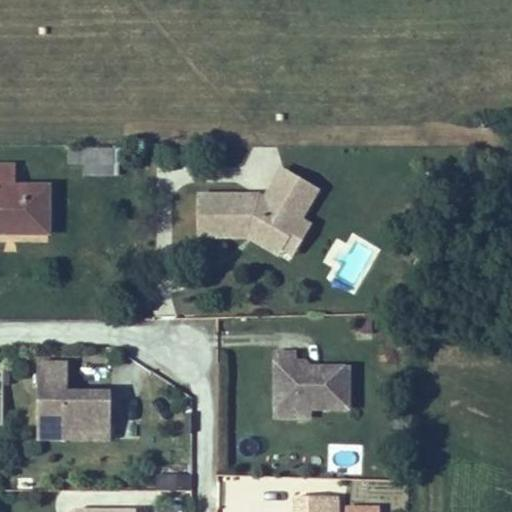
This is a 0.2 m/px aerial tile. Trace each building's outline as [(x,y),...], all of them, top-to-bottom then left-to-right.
[(119,152),(85,151),(85,178),(119,178),(119,152)] [(0,230),(51,231),(51,184),(14,183),(14,164),(0,163),(0,230)] [(304,218),(313,201),(320,187),(284,167),(276,181),(267,198),(261,195),(200,196),(200,238),(251,238),(284,254),(287,248),(298,254),(314,224),(304,218)] [(373,315),(359,316),(360,335),(375,334),(373,315)] [(347,365),(319,365),(308,366),(303,361),(293,361),(293,351),(273,352),(274,407),(273,415),(309,415),(308,407),(347,407),(347,365)] [(38,359),(38,423),(38,434),(79,433),(113,434),(112,386),(69,386),(68,358),(38,359)] [(191,490),(191,475),(162,474),(162,490),(191,490)] [(302,511),(342,511),(342,497),(302,497),(302,511)]
